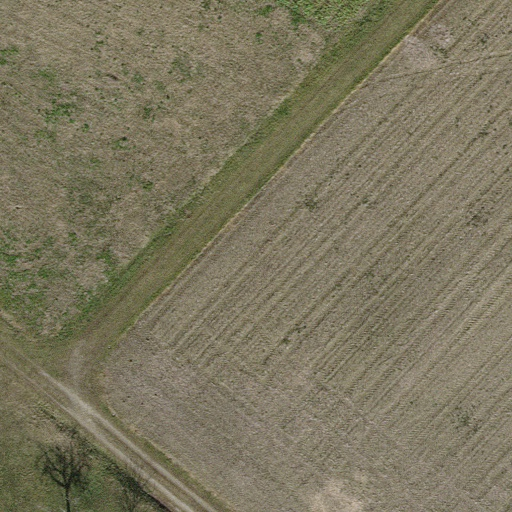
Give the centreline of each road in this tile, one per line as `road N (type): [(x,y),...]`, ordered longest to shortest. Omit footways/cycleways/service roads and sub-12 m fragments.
road 1 (track): [(415,0),(49,378)]
road 2 (track): [(0,338),(211,511)]
